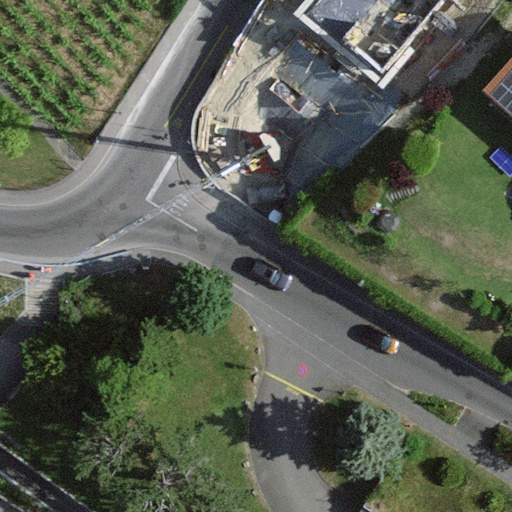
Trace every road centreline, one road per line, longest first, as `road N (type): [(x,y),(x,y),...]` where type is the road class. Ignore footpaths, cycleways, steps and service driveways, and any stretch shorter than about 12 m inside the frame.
road 1 (residential): [(127,187),(329,320),(436,371),(511,419)]
road 2 (unclassified): [(235,0),(127,187)]
